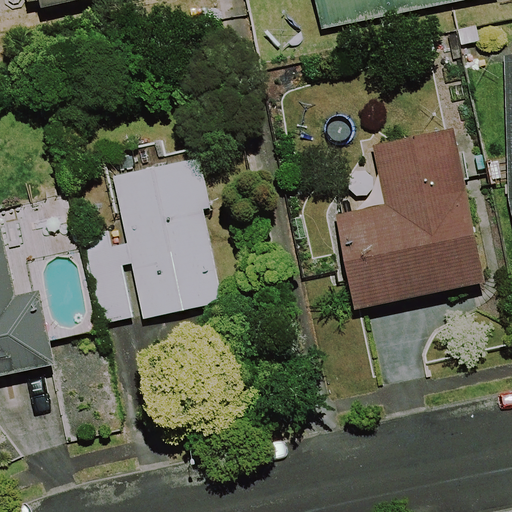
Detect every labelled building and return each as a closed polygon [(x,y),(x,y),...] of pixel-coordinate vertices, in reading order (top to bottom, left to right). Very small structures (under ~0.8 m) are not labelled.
[(35,0),(38,11),(107,0),(35,0)] [(480,0),(314,0),(321,31),(480,0)] [(511,24),(497,25),(500,200),(511,244),(511,24)] [(482,286),(449,135),(372,152),(385,211),(336,221),(356,313),(482,286)] [(73,232),(96,333),(133,324),(121,272),(132,269),(144,324),(223,306),(191,164),(112,182),(126,245),(114,247),(109,223),(73,232)] [(12,299),(0,228),(0,383),(55,374),(41,294),(12,299)]
